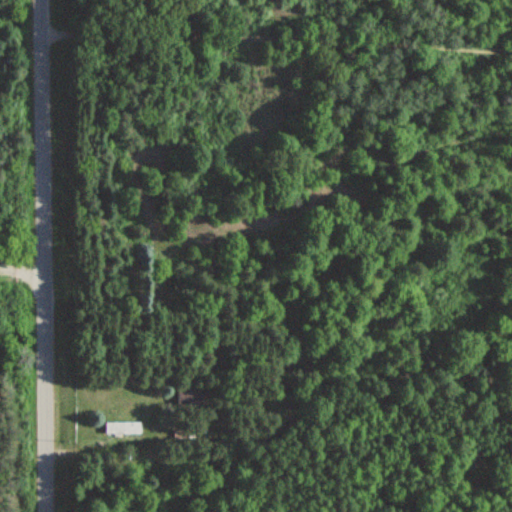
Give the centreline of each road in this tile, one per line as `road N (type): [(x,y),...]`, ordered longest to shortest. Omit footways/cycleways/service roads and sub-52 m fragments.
road 1 (residential): [(43,511),(41,0)]
road 2 (track): [(42,35),(511,53)]
